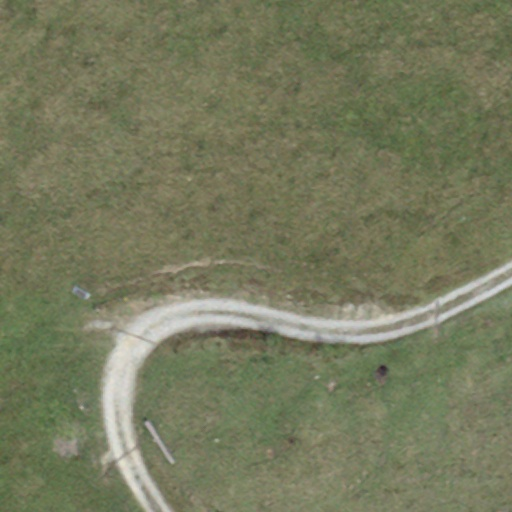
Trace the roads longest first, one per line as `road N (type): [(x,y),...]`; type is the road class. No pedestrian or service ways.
road 1 (track): [(157,511),(132,467),(117,401),(124,362),(162,323),(230,316),(351,334),(391,329),(511,270)]
road 2 (track): [(0,384),(20,361),(78,339),(137,342)]
